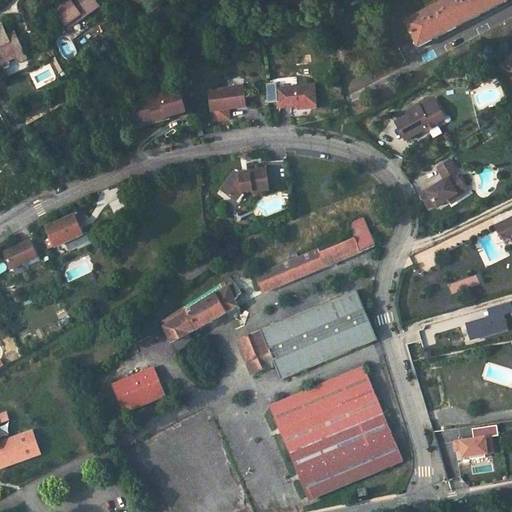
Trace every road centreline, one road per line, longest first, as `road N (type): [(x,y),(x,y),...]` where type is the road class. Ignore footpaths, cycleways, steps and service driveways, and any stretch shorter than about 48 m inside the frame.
road 1 (residential): [(422,500),(422,448),(384,317),(383,276),(403,209),(391,180),(360,153),(312,139),(248,137),(136,169),(0,232)]
road 2 (unknown): [(32,493),(208,399)]
road 3 (unknown): [(251,415),(394,353)]
